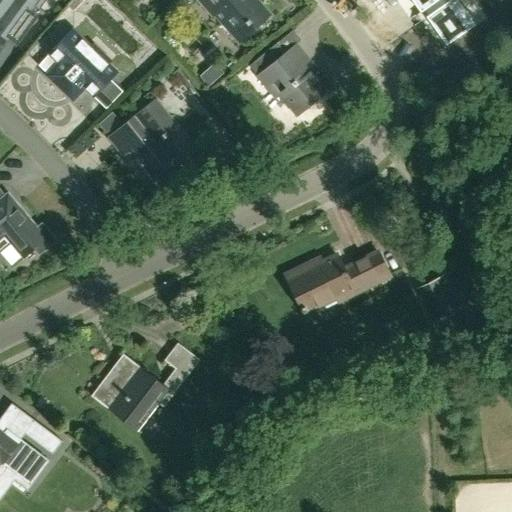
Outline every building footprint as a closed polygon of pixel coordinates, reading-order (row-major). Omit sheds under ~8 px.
[(40,0),(0,0),(0,36),(9,43),(40,0)] [(201,0),(240,42),(269,15),(255,0),(201,0)] [(470,25),(453,1),(454,0),(415,0),(422,8),(419,10),(421,12),(424,10),(428,16),(426,17),(428,19),(429,18),(447,43),(472,25),(472,24),(470,25)] [(183,12),(172,24),(188,39),(199,28),(183,12)] [(38,65),(48,74),(47,75),(72,99),(84,87),(93,96),(116,71),(108,63),(111,60),(94,44),(91,47),(73,29),(38,65)] [(296,45),(285,53),(277,43),(256,60),(257,60),(249,66),(257,76),(275,99),(280,95),(297,116),(331,88),(296,45)] [(129,151),(136,160),(130,165),(157,198),(172,187),(164,177),(196,151),(156,100),(109,138),(123,156),(129,151)] [(121,119),(113,109),(106,115),(114,124),(121,119)] [(494,189),(491,180),(482,182),(484,192),(494,189)] [(42,225),(38,229),(27,216),(25,218),(4,195),(0,198),(0,241),(5,237),(24,260),(36,250),(40,254),(52,244),(53,237),(42,225)] [(287,276),(305,312),(308,311),(307,308),(336,294),(339,301),(391,276),(379,252),(345,269),(339,256),(310,270),(308,265),(287,276)] [(459,312),(451,297),(438,303),(446,319),(459,312)] [(93,398),(133,429),(154,401),(164,408),(200,360),(178,343),(164,361),(176,370),(164,386),(125,356),(93,398)] [(261,408),(252,418),(259,424),(268,414),(261,408)] [(34,420),(24,432),(25,433),(39,443),(53,454),(63,441),(34,420)] [(0,498),(11,484),(0,475),(0,473),(6,466),(30,484),(48,460),(20,439),(25,433),(24,432),(19,439),(7,430),(4,434),(0,431),(0,498)]
